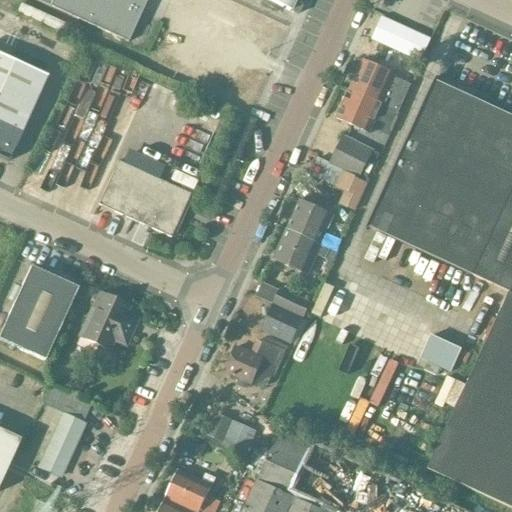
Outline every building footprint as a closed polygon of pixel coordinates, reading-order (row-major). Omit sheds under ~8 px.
[(33,0),(127,42),(141,12),(146,1),(146,0),(33,0)] [(261,0),(288,12),(295,15),(296,16),(303,0),(261,0)] [(382,19),(372,41),(404,55),(419,62),(429,40),(414,33),(382,19)] [(0,161),(6,164),(45,79),(0,58),(0,161)] [(362,63),(349,91),(383,106),(395,80),(396,78),(362,63)] [(395,80),(383,106),(382,108),(399,115),(411,88),(395,80)] [(511,511),(511,118),(436,83),(369,229),(510,295),(428,473),(511,511)] [(336,120),(370,135),(382,108),(383,106),(349,91),(336,120)] [(344,138),(330,165),(368,183),(380,157),(372,154),(373,152),(344,138)] [(318,160),(311,175),(345,190),(340,202),(356,209),(361,197),(368,183),(330,165),(318,160)] [(118,162),(98,205),(171,238),(190,194),(173,187),(118,162)] [(287,232),(334,253),(337,254),(343,237),(328,231),(334,218),(300,203),(287,232)] [(274,260),(308,276),(317,256),(325,260),(327,263),(325,269),(330,271),(337,254),(334,253),(287,232),(274,260)] [(0,286),(14,257),(0,250),(0,286)] [(0,333),(0,343),(43,363),(77,290),(29,269),(0,333)] [(311,304),(280,290),(273,305),(304,318),(311,304)] [(113,342),(124,347),(136,322),(124,316),(127,309),(98,296),(79,339),(108,353),(113,342)] [(304,318),(273,305),(261,332),(292,345),(304,318)] [(427,335),(410,377),(444,391),(461,349),(427,335)] [(236,350),(225,374),(239,380),(237,384),(238,388),(245,390),(249,389),(251,385),(253,386),(258,388),(268,384),(271,378),(275,379),(285,355),(280,353),(283,346),(265,338),(263,343),(256,359),(236,350)] [(63,417),(38,472),(58,481),(83,426),(91,408),(50,389),(42,405),(64,416),(63,417)] [(232,422),(221,449),(245,459),(257,432),(232,422)] [(0,484),(20,442),(0,432),(0,484)] [(324,511),(288,495),(311,445),(282,432),(276,446),(255,490),(245,511),(324,511)] [(172,462),(193,472),(206,443),(185,433),(172,462)] [(180,473),(166,502),(187,511),(216,511),(220,503),(208,497),(213,488),(180,473)] [(161,511),(187,511),(166,502),(161,511)]
